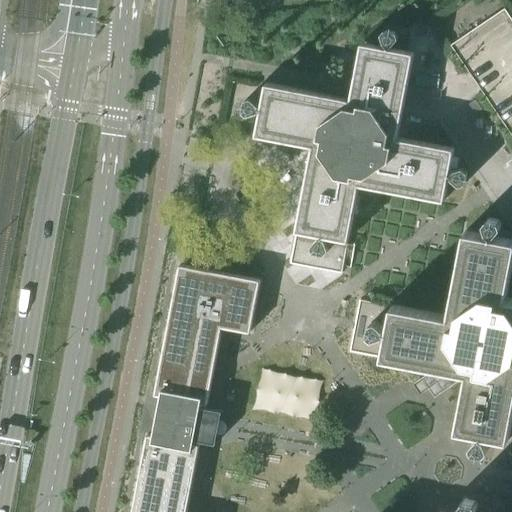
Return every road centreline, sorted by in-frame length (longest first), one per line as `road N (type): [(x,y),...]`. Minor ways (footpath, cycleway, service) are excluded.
road 1 (secondary): [(47,511),(125,41)]
road 2 (secondary): [(75,65),(0,488)]
